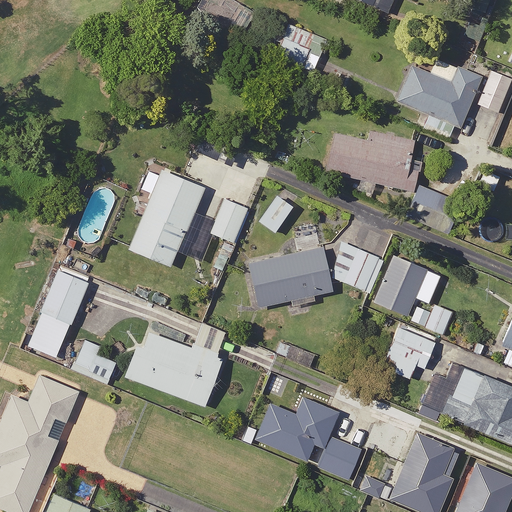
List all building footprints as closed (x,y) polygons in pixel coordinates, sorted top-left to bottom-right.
[(352,0),(388,13),(392,0),(352,0)] [(328,43),(314,36),(307,51),(285,41),(276,59),(312,77),(328,43)] [(485,73),(460,62),(456,70),(438,62),(431,77),(413,69),(397,103),(430,118),(425,129),(455,142),(485,73)] [(511,82),(511,81),(492,73),(478,107),(499,115),(511,82)] [(422,158),(412,156),(415,144),(372,134),(369,144),(337,136),(328,175),(400,191),(416,195),(421,172),(419,171),(422,158)] [(126,164),(111,159),(105,175),(120,181),(126,164)] [(160,184),(146,178),(135,202),(150,208),(130,252),(172,270),(207,188),(166,170),(160,184)] [(448,201),(422,189),(408,218),(435,230),(448,201)] [(295,211),(278,199),(260,224),(277,236),(295,211)] [(248,209),(226,200),(211,235),(232,245),(248,209)] [(384,260),(343,244),(329,279),(369,295),(384,260)] [(331,292),(321,249),(249,266),(259,308),(331,292)] [(91,283),(61,270),(43,313),(73,326),(91,283)] [(452,314),(435,306),(425,328),(442,336),(452,314)] [(204,323),(194,351),(151,335),(145,352),(139,350),(127,380),(207,409),(225,362),(216,359),(226,331),(204,323)] [(437,344),(400,328),(383,368),(411,381),(418,367),(425,370),(437,344)] [(511,331),(502,361),(511,364),(511,331)] [(101,347),(86,342),(74,371),(111,386),(119,366),(97,357),(101,347)] [(511,390),(454,364),(446,380),(434,374),(420,404),(511,446),(511,390)] [(79,394),(41,378),(30,405),(13,398),(0,429),(0,467),(3,469),(0,475),(0,509),(6,511),(30,511),(59,443),(67,425),(79,394)] [(363,451),(315,432),(302,462),(350,482),(363,451)] [(459,453),(418,436),(391,501),(416,511),(441,511),(454,480),(448,478),(459,453)] [(391,488),(367,477),(360,491),(384,502),(391,488)] [(90,511),(91,510),(56,496),(48,511),(90,511)]
